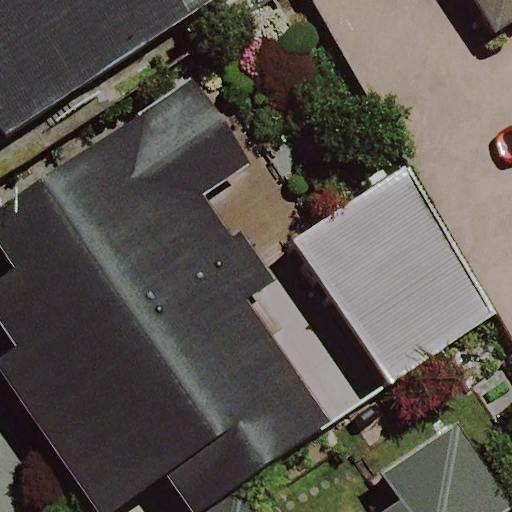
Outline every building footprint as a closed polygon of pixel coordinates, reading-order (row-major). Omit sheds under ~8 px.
[(0,0),(0,148),(224,0),(0,0)] [(511,0),(438,0),(472,56),(511,31),(511,0)] [(0,217),(0,427),(60,511),(122,511),(141,500),(148,511),(201,511),(233,492),(304,448),(224,320),(250,304),(192,209),(224,185),(171,103),(0,217)] [(475,334),(399,204),(287,270),(363,400),(475,334)] [(483,511),(434,439),(357,490),(371,511),(221,511),(217,506),(207,511),(483,511)]
